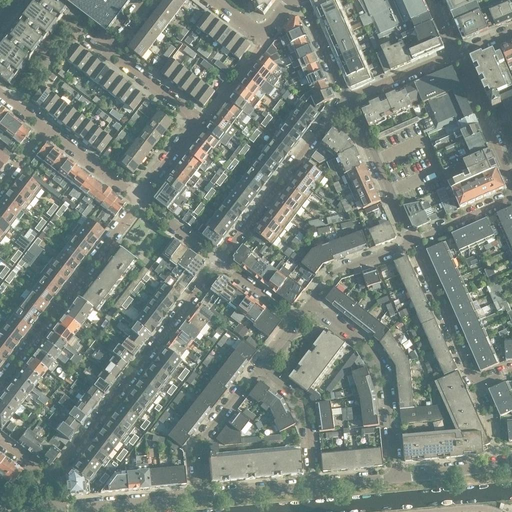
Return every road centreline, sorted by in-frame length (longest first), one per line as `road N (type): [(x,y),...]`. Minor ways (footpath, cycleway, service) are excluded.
road 1 (residential): [(51,481),(218,263)]
road 2 (residential): [(137,201),(0,386)]
road 3 (residential): [(137,201),(196,121),(106,47)]
road 4 (residential): [(396,478),(384,377),(370,349),(313,298)]
road 5 (residential): [(218,263),(348,99)]
road 6 (residential): [(411,242),(475,381),(511,372)]
road 7 (residential): [(348,99),(411,242)]
road 8 (residential): [(200,498),(197,445),(261,365)]
road 9 (residential): [(52,510),(200,498)]
road 10 (residential): [(511,183),(455,52)]
road 11 (residential): [(261,365),(302,409),(313,487)]
